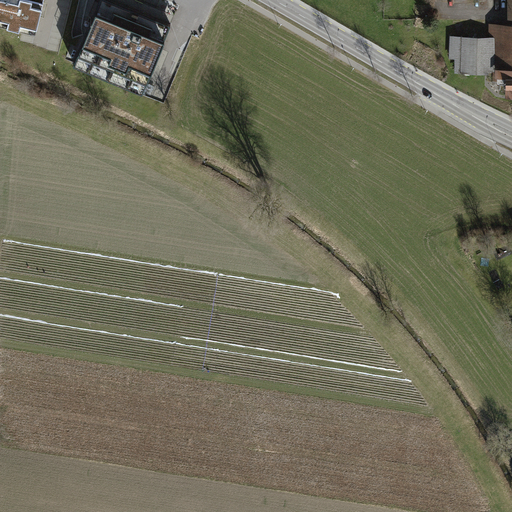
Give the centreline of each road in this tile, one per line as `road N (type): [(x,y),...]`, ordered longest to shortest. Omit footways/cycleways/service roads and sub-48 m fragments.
road 1 (track): [(505,511),(438,390),(317,260),(184,169),(0,86)]
road 2 (primary): [(481,118),(274,0)]
